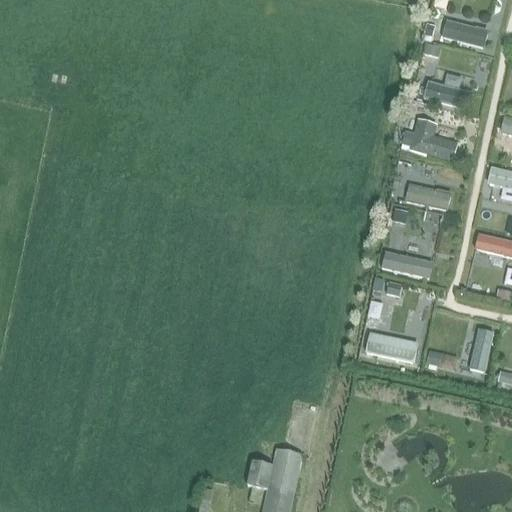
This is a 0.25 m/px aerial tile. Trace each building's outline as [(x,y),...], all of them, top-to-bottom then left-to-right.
[(491,38),(494,21),(454,15),(451,31),(491,38)] [(495,66),(498,49),(487,47),(484,63),(495,66)] [(435,73),(432,92),(469,99),(472,80),(435,73)] [(426,109),(419,140),(462,150),(464,139),(436,132),(440,112),(426,109)] [(511,182),(511,161),(498,159),(494,179),(511,182)] [(452,201),(455,183),(416,176),(413,195),(452,201)] [(482,244),(511,247),(511,228),(485,225),(482,244)] [(434,272),(439,253),(393,243),(389,262),(434,272)] [(291,511),(303,458),(276,453),(272,470),(252,466),(247,490),(267,494),(262,511),(291,511)]
